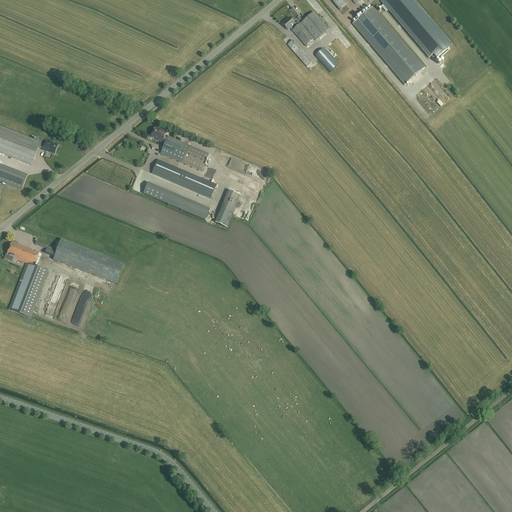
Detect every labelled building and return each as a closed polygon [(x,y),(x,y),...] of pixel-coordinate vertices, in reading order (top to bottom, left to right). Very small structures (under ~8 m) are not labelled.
[(344,0),(332,0),(340,10),(347,4),(344,0)] [(452,45),(413,0),(379,0),(429,58),(433,54),(436,58),(437,58),(446,50),(452,45)] [(313,10),(318,15),(322,10),(317,5),(313,10)] [(425,68),(373,7),(352,24),(404,85),(425,68)] [(328,29),(313,12),(300,23),(298,21),(295,24),(290,18),(286,21),(285,20),(282,23),(288,30),(290,28),(306,46),(313,39),(315,41),(328,29)] [(307,67),(311,62),(292,41),(287,45),(307,67)] [(329,73),(338,65),(324,49),(315,56),(329,73)] [(432,114),(436,111),(430,104),(427,107),(432,114)] [(39,146),(40,143),(0,126),(0,152),(32,165),(39,146)] [(163,131),(155,128),(151,137),(159,140),(159,141),(163,142),(165,143),(161,154),(202,171),(209,154),(168,136),(167,138),(165,137),(167,132),(163,130),(163,131)] [(42,139),(40,143),(39,146),(44,148),(43,150),(47,151),(55,154),(58,145),(51,142),(52,142),(47,140),(42,139)] [(222,165),(228,168),(231,161),(225,159),(222,165)] [(211,199),(217,185),(158,160),(152,174),(211,199)] [(0,164),(0,181),(22,190),(28,175),(0,164)] [(248,181),(246,189),(254,190),(255,182),(248,181)] [(148,183),(143,194),(206,221),(211,209),(148,183)] [(233,213),(241,195),(229,190),(221,208),(233,213)] [(207,205),(208,202),(195,196),(193,199),(207,205)] [(238,209),(237,209),(235,211),(241,216),(246,210),(241,206),(238,209)] [(21,261),(26,247),(21,245),(20,246),(17,245),(18,243),(17,242),(14,241),(13,242),(13,243),(12,242),(7,255),(6,254),(4,259),(12,262),(13,258),(21,261)] [(35,244),(44,248),(47,249),(45,254),(54,258),(53,260),(75,269),(78,259),(36,241),(35,244)] [(26,247),(21,261),(28,264),(10,309),(31,317),(48,271),(34,266),(36,261),(38,262),(40,257),(38,256),(39,252),(36,251),(35,252),(32,251),(32,249),(31,249),(26,247)] [(69,281),(68,283),(54,277),(51,283),(83,295),(84,291),(77,288),(78,285),(69,281)]
